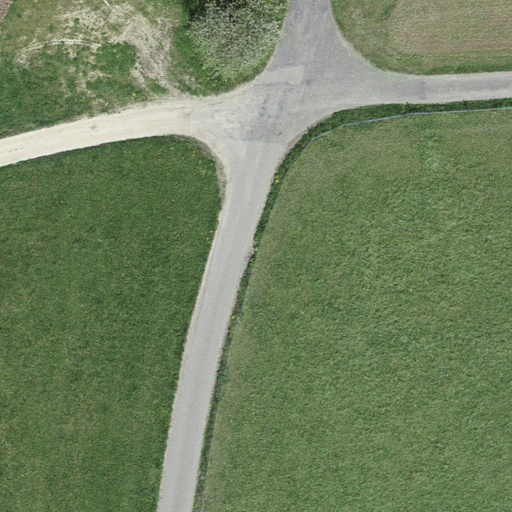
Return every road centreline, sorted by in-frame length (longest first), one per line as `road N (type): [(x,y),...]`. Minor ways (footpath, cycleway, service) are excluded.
road 1 (track): [(176,511),(210,318),(307,0)]
road 2 (track): [(0,154),(280,99),(511,82)]
